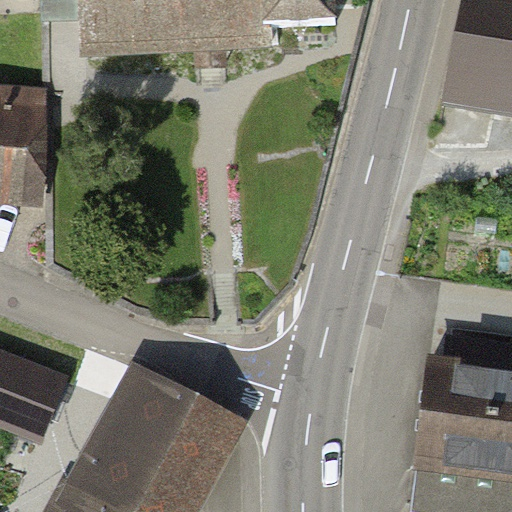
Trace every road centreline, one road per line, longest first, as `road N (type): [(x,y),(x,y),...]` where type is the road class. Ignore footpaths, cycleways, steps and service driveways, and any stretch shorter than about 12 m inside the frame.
road 1 (tertiary): [(312,405),(412,0)]
road 2 (residential): [(0,289),(312,405)]
